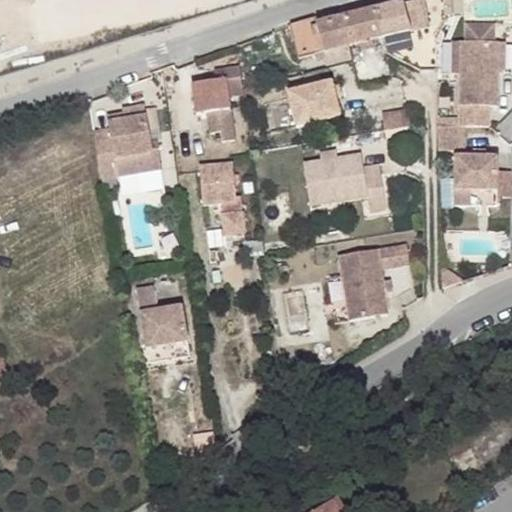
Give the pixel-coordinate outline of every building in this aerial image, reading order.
[(423,0),(405,5),(404,4),(379,11),(377,11),(383,38),(411,32),(429,27),(423,0)] [(360,5),(341,10),(343,20),(363,15),(360,5)] [(377,11),(363,15),(343,20),(350,47),(383,38),(377,11)] [(333,13),(317,18),(316,18),(318,26),(336,21),(333,13)] [(318,26),(316,18),(290,27),(292,36),(298,60),(324,53),(318,26)] [(350,47),(343,20),(336,21),(318,26),(324,53),(350,47)] [(466,25),(465,43),(488,43),(488,25),(466,25)] [(460,74),(460,42),(452,43),(451,74),(460,74)] [(498,107),(500,43),(488,43),(465,43),(460,42),(460,74),(460,120),(460,126),(464,127),(485,127),(490,127),(490,107),(498,107)] [(350,47),(324,53),(327,67),(352,61),(350,47)] [(197,116),(208,114),(230,111),(229,98),(243,96),(239,68),(215,72),(216,82),(193,86),(197,116)] [(412,82),(393,87),(398,101),(417,96),(412,82)] [(331,84),(288,94),(296,129),(339,118),(331,84)] [(149,143),(142,106),(120,110),(122,121),(107,124),(108,130),(94,133),(102,180),(162,168),(156,142),(149,143)] [(411,127),(408,109),(401,111),(404,128),(411,127)] [(235,141),(230,111),(208,114),(211,134),(221,133),(223,143),(235,141)] [(404,128),(401,111),(382,114),(385,131),(404,128)] [(121,114),(106,118),(107,124),(122,121),(121,114)] [(258,138),(254,116),(248,117),(250,139),(258,138)] [(464,127),(460,126),(438,126),(435,126),(437,152),(465,152),(464,127)] [(336,151),(320,154),(321,161),(337,158),(336,151)] [(364,169),(362,155),(337,158),(321,161),(303,164),(310,208),(369,198),(371,213),(387,211),(379,166),(364,169)] [(472,158),(455,158),(454,191),(471,191),(497,192),(497,158),(485,158),(472,158)] [(237,198),(233,165),(199,168),(203,206),(222,204),(224,229),(225,237),(228,236),(245,234),(241,198),(237,198)] [(471,207),(471,191),(454,191),(454,207),(471,207)] [(476,192),(476,205),(499,205),(499,192),(476,192)] [(225,237),(224,229),(206,232),(209,249),(229,247),(228,236),(225,237)] [(261,241),(242,243),(244,258),(263,255),(261,241)] [(407,246),(377,250),(339,257),(350,322),(389,315),(385,294),(381,270),(410,265),(407,246)] [(393,293),(391,281),(383,283),(385,294),(393,293)] [(153,287),(137,290),(146,349),(187,342),(181,308),(166,310),(165,305),(157,307),(153,287)] [(151,362),(191,353),(189,343),(148,351),(151,362)] [(343,511),(338,502),(320,511),(343,511)]
